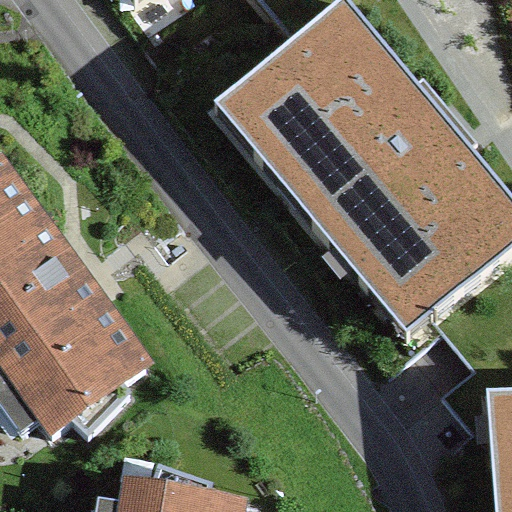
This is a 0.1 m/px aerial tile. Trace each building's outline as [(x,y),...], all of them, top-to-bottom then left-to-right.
[(123,0),(135,16),(156,0),(123,0)] [(213,124),(408,355),(511,267),(511,212),(344,14),(213,124)] [(165,383),(14,178),(0,188),(0,363),(67,455),(165,383)] [(511,511),(511,408),(486,411),(493,511),(511,511)] [(197,511),(142,502),(140,511),(197,511)]
